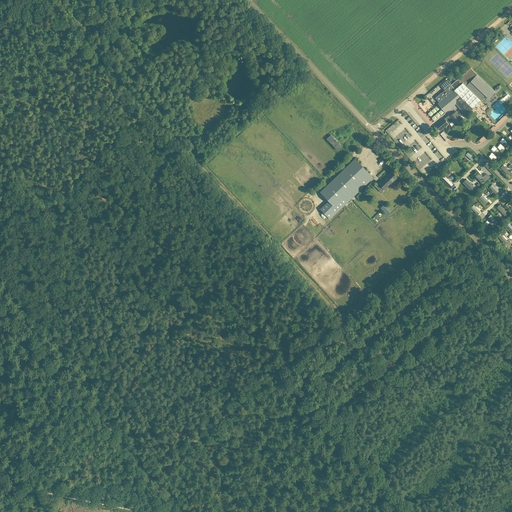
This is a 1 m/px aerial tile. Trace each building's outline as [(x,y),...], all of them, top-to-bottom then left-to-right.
[(511,41),(507,37),(497,47),(509,59),(511,56),(511,41)] [(465,115),(470,111),(481,100),(485,96),(489,99),(495,92),(470,69),(451,84),(444,90),(435,98),(439,103),(437,104),(445,113),(455,104),(465,115)] [(441,86),(444,90),(451,84),(448,80),(441,86)] [(435,126),(440,131),(448,124),(452,121),(456,126),(463,120),(456,112),(450,116),(449,115),(444,119),(435,126)] [(205,142),(206,138),(206,137),(204,136),(203,137),(200,136),(200,134),(198,134),(197,134),(195,138),(196,139),(198,140),(199,139),(199,140),(201,141),(201,140),(202,142),(204,142),(205,142)] [(326,139),(328,142),(334,148),(337,150),(341,146),(331,135),(326,139)] [(492,147),(490,149),(498,157),(500,155),(492,147)] [(329,219),(338,211),(373,178),(355,159),(320,192),(329,201),(320,210),(329,219)] [(459,171),(462,168),(460,166),(462,165),(458,161),(451,167),(455,171),(457,169),(459,171)] [(397,178),(391,172),(387,176),(378,184),(384,190),(397,178)] [(485,173),(482,176),(479,174),(476,177),(483,184),(489,177),(485,173)] [(442,180),(451,190),(455,187),(445,177),(442,180)] [(467,186),(474,192),(477,189),(470,183),(467,186)] [(381,202),(378,205),(381,208),(387,215),(390,212),(384,205),(381,202)] [(473,209),(478,216),(482,213),(476,206),(473,209)]
